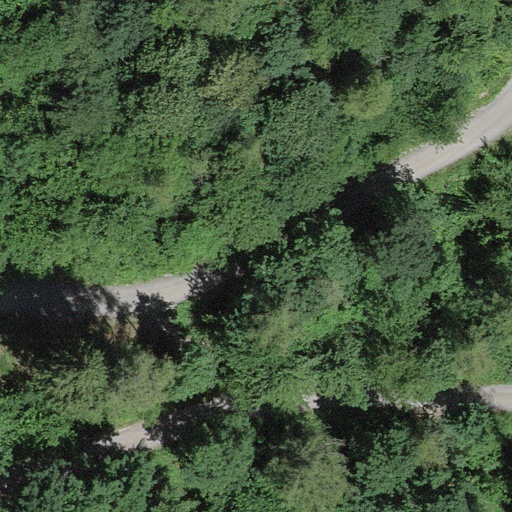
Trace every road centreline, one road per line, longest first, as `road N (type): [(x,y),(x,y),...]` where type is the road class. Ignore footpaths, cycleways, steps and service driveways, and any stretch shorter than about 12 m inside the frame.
road 1 (track): [(0,288),(136,296),(177,285),(464,145),(511,110)]
road 2 (track): [(460,403),(265,398),(209,409),(73,464),(0,479)]
